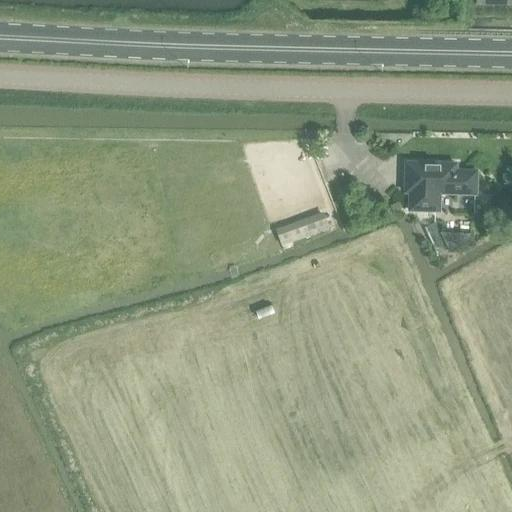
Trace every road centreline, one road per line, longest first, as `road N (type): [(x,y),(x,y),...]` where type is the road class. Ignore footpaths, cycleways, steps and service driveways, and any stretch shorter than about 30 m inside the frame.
road 1 (unclassified): [(511,96),(0,75)]
road 2 (primary): [(0,37),(511,54)]
